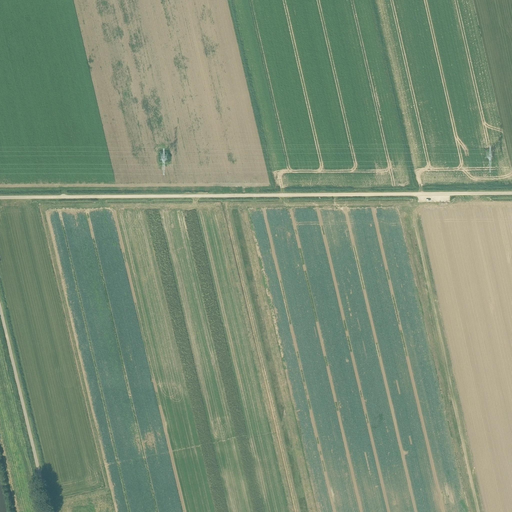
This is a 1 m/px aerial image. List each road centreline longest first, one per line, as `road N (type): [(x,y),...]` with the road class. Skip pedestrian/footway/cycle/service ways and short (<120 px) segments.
road 1 (unclassified): [(0,197),(511,193)]
road 2 (unclassified): [(49,511),(0,308)]
